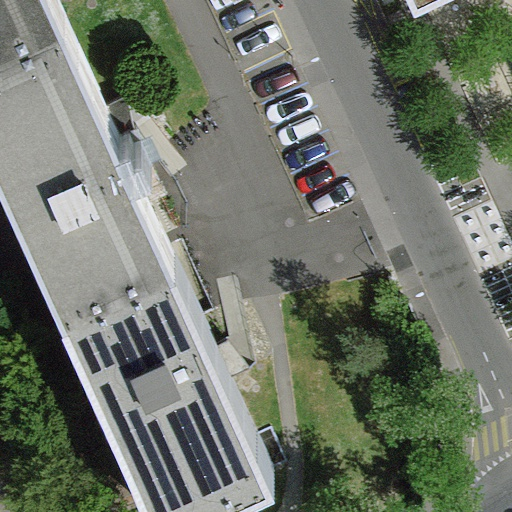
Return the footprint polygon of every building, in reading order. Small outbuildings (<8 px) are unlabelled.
[(0,0),(0,45),(67,14),(60,0),(0,0)] [(67,14),(0,45),(0,158),(67,305),(177,255),(67,14)] [(177,255),(67,305),(107,393),(150,484),(162,511),(170,511),(271,465),(234,383),(177,255)] [(150,484),(107,393),(77,406),(120,499),(150,484)] [(222,500),(202,511),(238,511),(256,503),(249,489),(222,500)]
